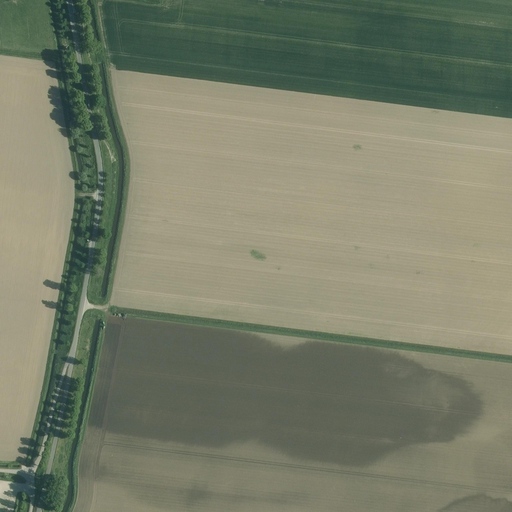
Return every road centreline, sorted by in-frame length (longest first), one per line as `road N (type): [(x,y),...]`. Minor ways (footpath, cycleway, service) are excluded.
road 1 (unclassified): [(74,347),(101,173),(68,0)]
road 2 (unclassified): [(37,511),(74,347)]
road 3 (unclassified): [(74,347),(31,473)]
